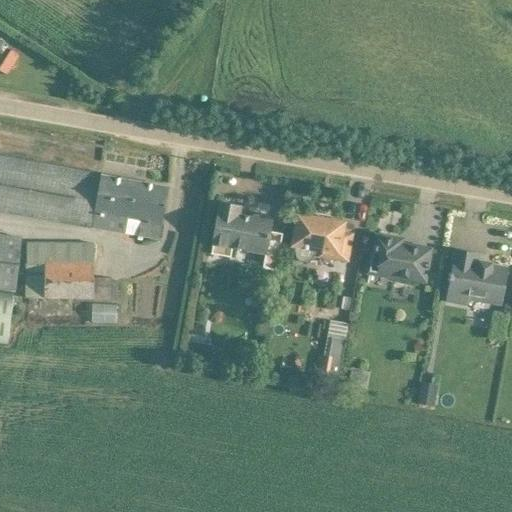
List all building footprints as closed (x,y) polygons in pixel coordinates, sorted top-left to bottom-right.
[(0,211),(155,241),(165,187),(0,156),(0,211)] [(205,251),(261,262),(271,212),(215,201),(205,251)] [(287,247),(337,259),(345,225),(295,214),(287,247)] [(20,234),(0,231),(0,287),(14,289),(20,234)] [(367,275),(424,285),(430,246),(373,236),(367,275)] [(28,242),(25,297),(117,301),(118,278),(92,277),(93,245),(28,242)] [(466,307),(468,299),(500,305),(508,265),(450,254),(441,302),(466,307)] [(13,295),(0,293),(0,344),(6,345),(13,295)] [(79,322),(105,322),(106,304),(80,303),(79,322)] [(336,338),(337,317),(319,316),(318,337),(336,338)] [(424,402),(425,378),(410,377),(408,401),(424,402)]
